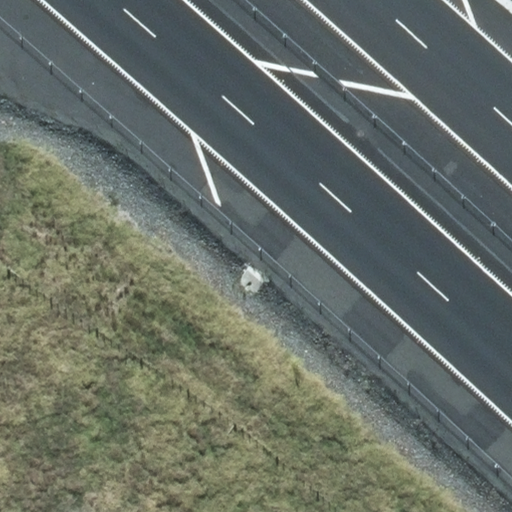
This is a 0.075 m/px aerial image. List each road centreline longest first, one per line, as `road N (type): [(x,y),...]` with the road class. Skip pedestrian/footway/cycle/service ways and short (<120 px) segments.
road 1 (motorway): [(511,392),(75,0)]
road 2 (motorway): [(375,0),(511,125)]
